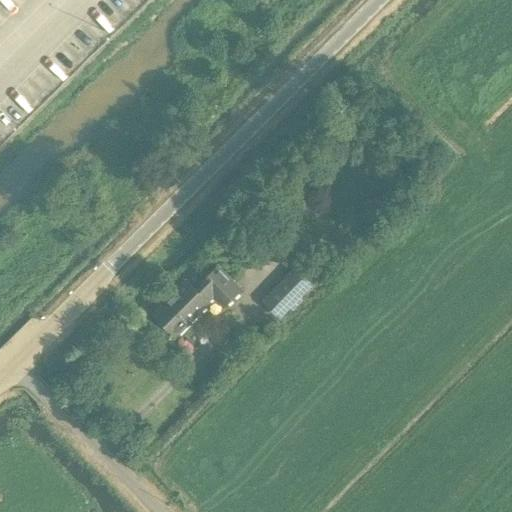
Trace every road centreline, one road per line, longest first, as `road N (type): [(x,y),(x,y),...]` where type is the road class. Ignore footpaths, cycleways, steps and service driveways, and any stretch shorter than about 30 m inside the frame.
road 1 (unclassified): [(13,364),(379,0)]
road 2 (unclassified): [(159,511),(13,364)]
